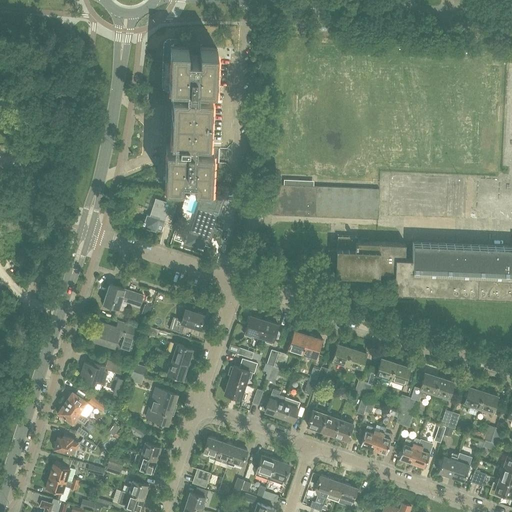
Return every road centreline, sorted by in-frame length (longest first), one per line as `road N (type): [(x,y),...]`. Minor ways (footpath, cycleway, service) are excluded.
road 1 (tertiary): [(0,511),(84,231)]
road 2 (residential): [(511,372),(236,280)]
road 3 (tertiary): [(84,231),(108,136),(125,13)]
road 4 (residential): [(502,511),(313,445)]
road 5 (primary): [(250,2),(410,9)]
road 6 (residential): [(236,280),(100,235)]
road 7 (residential): [(197,408),(236,280)]
road 8 (residential): [(313,445),(197,408)]
